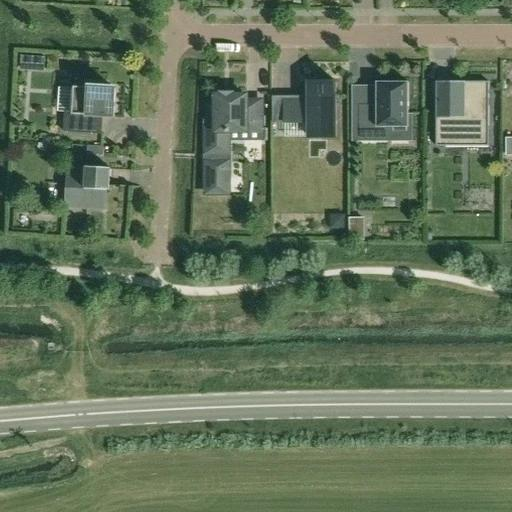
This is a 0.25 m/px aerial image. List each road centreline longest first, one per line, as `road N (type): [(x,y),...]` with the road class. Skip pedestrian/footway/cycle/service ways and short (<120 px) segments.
road 1 (tertiary): [(0,422),(217,408),(511,405)]
road 2 (residential): [(511,38),(168,38)]
road 3 (residential): [(154,259),(168,38)]
